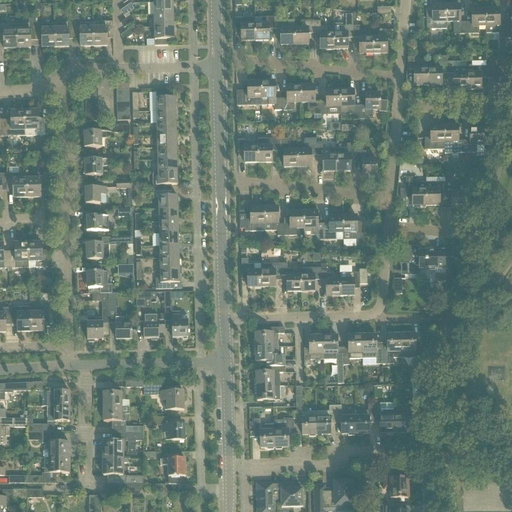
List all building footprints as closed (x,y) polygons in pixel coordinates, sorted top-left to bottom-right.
[(154,16),(173,16),(173,3),(153,4),(154,16)] [(123,17),(134,10),(130,5),(120,12),(123,17)] [(426,31),(436,31),(446,30),(446,23),(446,7),(432,7),(432,19),(426,19),(426,31)] [(460,24),(459,7),(446,7),(446,23),(453,23),(453,30),(453,36),(460,36),(460,35),(466,35),(466,23),(460,24)] [(466,35),(479,35),(479,27),(485,27),(485,11),(471,12),(472,23),(466,23),(466,35)] [(499,11),(485,11),(485,27),(485,35),(498,35),(498,39),(505,39),(505,26),(499,26),(499,11)] [(340,25),(333,25),(333,35),(334,51),(347,51),(347,39),(353,39),(353,27),(353,15),(345,16),(345,27),(340,27),(340,25)] [(79,16),(74,16),(74,24),(75,41),(75,38),(80,38),(80,48),(94,47),(93,23),(77,24),(77,21),(79,21),(79,16)] [(154,28),(173,28),(173,16),(154,16),(154,28)] [(124,29),(134,22),(131,17),(120,24),(124,29)] [(268,44),(268,42),(269,42),(268,30),(274,30),(274,18),(261,19),(261,26),(254,26),(255,42),(264,42),(264,44),(268,44)] [(281,18),(274,18),(274,30),(280,30),(281,47),(294,47),(294,30),(294,23),(287,23),(281,23),(281,18)] [(255,42),(254,26),(255,19),(235,19),(235,31),(241,31),(241,43),(255,42)] [(28,25),(16,25),(17,49),(30,49),(30,39),(36,39),(36,42),(36,25),(35,20),(28,20),(28,25)] [(320,27),(320,22),(313,23),(314,35),(320,34),(320,51),(334,51),(333,35),(326,35),(326,27),(320,27)] [(102,23),(93,23),(94,47),(107,47),(107,40),(113,40),(113,23),(102,23)] [(294,47),(308,46),(308,35),(314,35),(313,23),(301,23),(301,30),(294,30),(294,47)] [(55,24),(36,25),(36,42),(36,39),(42,39),(42,49),(55,48),(55,24)] [(74,24),(55,24),(55,48),(69,48),(69,38),(74,38),(74,41),(75,41),(74,24)] [(16,25),(0,25),(0,39),(3,40),(4,50),(17,49),(16,25)] [(360,32),(360,27),(353,27),(353,39),(359,39),(359,56),(373,55),(373,39),(366,39),(365,32),(360,32)] [(173,28),(154,28),(155,47),(167,47),(168,47),(168,41),(174,40),(173,28)] [(124,41),(134,34),(131,29),(121,36),(124,41)] [(373,55),(387,55),(386,42),(392,41),(393,31),(380,32),(380,39),(373,39),(373,55)] [(414,63),(414,58),(407,58),(408,71),(414,70),(414,87),(428,87),(427,71),(420,71),(420,63),(414,63)] [(428,87),(441,87),(441,75),(447,75),(447,63),(447,58),(434,58),(434,70),(427,71),(428,87)] [(454,68),(454,62),(447,63),(447,75),(453,75),(453,92),(467,91),(466,68),(454,68)] [(471,68),(470,66),(468,68),(466,68),(467,91),(481,91),(480,80),(486,79),(486,67),(471,68)] [(493,72),(493,67),(486,67),(486,79),(492,79),(493,96),(507,96),(506,80),(499,80),(499,72),(493,72)] [(242,107),(261,107),(261,83),(247,84),(247,95),(241,95),(242,107)] [(275,100),(274,83),(261,83),(261,107),(274,107),(274,111),(281,111),(281,100),(275,100)] [(314,104),(314,87),(300,88),(301,104),(308,103),(308,111),(314,110),(314,116),(320,116),(320,104),(314,104)] [(281,111),(294,111),(294,104),(301,104),(300,88),(287,88),(287,100),(281,100),(281,111)] [(326,104),(320,104),(320,116),(333,115),(340,115),(340,108),(340,92),(326,93),(326,104)] [(353,92),(340,92),(340,108),(340,115),(347,115),(353,115),(353,120),(360,120),(360,107),(354,107),(353,92)] [(169,100),(169,94),(156,94),(156,100),(156,112),(175,112),(175,99),(169,100)] [(387,102),(379,102),(379,95),(365,95),(366,107),(360,107),(360,120),(363,120),(373,120),(373,111),(379,111),(379,113),(386,113),(386,114),(387,102)] [(38,120),(38,112),(24,113),(25,137),(45,136),(44,120),(38,120)] [(156,125),(176,124),(175,112),(156,112),(156,125)] [(25,137),(24,113),(10,113),(11,123),(5,123),(5,137),(25,137)] [(157,137),(176,136),(176,124),(156,125),(157,137)] [(115,134),(130,134),(130,126),(115,127),(115,134)] [(425,151),(434,151),(444,151),(444,127),(430,128),(430,139),(424,139),(425,151)] [(457,127),(444,127),(444,151),(444,154),(464,154),(464,142),(458,142),(457,127)] [(470,142),(464,142),(464,154),(477,154),(476,147),(484,147),(491,147),(494,136),(484,136),(483,130),(470,130),(470,142)] [(84,149),(94,149),(101,149),(101,139),(106,139),(106,133),(84,133),(84,149)] [(157,149),(176,149),(176,136),(157,137),(157,149)] [(297,168),(311,168),(311,157),(317,157),(316,145),(316,139),(305,139),(304,141),(304,152),(297,152),(297,168)] [(244,164),(258,164),(257,146),(257,140),(257,148),(250,148),(250,141),(238,141),(238,153),(244,153),(244,164)] [(257,146),(258,164),(271,164),(271,152),(277,152),(277,140),(264,140),(257,140),(257,146)] [(284,169),(297,168),(297,152),(297,148),(289,148),(289,140),(284,140),(277,140),(277,152),(283,152),(284,169)] [(323,149),(323,144),(316,145),(317,157),(323,156),(323,173),(337,173),(336,149),(323,149)] [(347,149),(336,149),(336,156),(337,173),(350,173),(350,167),(356,167),(356,161),(356,149),(356,144),(346,145),(347,149)] [(157,161),(177,161),(176,149),(157,149),(157,161)] [(363,152),(363,149),(356,149),(356,161),(362,161),(362,178),(376,177),(376,161),(369,161),(369,152),(363,152)] [(116,162),(130,162),(130,154),(115,154),(116,162)] [(85,177),(95,177),(102,177),(102,168),(107,168),(106,161),(85,161),(85,177)] [(157,174),(177,173),(177,161),(157,161),(157,174)] [(455,171),(445,170),(445,179),(445,183),(445,195),(451,195),(452,210),(466,210),(465,194),(458,194),(458,187),(458,183),(454,183),(453,183),(453,177),(455,175),(455,171)] [(177,186),(177,173),(157,174),(152,174),(153,192),(158,192),(171,192),(171,186),(177,186)] [(18,174),(7,175),(7,189),(13,189),(13,192),(13,199),(27,199),(26,181),(18,181),(18,174)] [(34,180),(26,181),(27,199),(41,198),(40,191),(46,191),(46,174),(36,174),(34,174),(34,180)] [(405,190),(400,190),(400,199),(406,199),(405,196),(412,196),(412,207),(426,207),(425,191),(425,184),(413,184),(413,178),(405,178),(405,190)] [(137,193),(136,182),(131,182),(116,183),(116,190),(131,190),(131,192),(131,193),(137,193)] [(425,191),(426,207),(439,207),(439,196),(445,195),(445,183),(425,184),(425,191)] [(105,189),(85,189),(86,205),(96,205),(99,205),(106,205),(106,196),(105,189)] [(171,198),(171,192),(158,192),(158,198),(158,211),(178,210),(177,198),(171,198)] [(264,232),(264,209),(250,209),(250,221),(244,221),(244,233),(258,233),(258,232),(264,232)] [(278,226),(277,209),(264,209),(264,232),(272,232),(277,232),(277,237),(284,237),(284,225),(278,226)] [(118,219),(132,218),(132,210),(118,211),(118,219)] [(159,223),(178,223),(178,210),(158,211),(159,223)] [(284,237),(297,237),(297,230),(304,229),(303,213),(290,214),(290,225),(284,225),(284,237)] [(317,225),(317,213),(303,213),(304,229),(304,234),(311,233),(311,237),(317,236),(317,242),(323,242),(323,230),(323,225),(317,225)] [(109,232),(108,217),(86,218),(86,221),(84,221),(84,231),(86,231),(86,233),(109,232)] [(356,223),(356,217),(342,218),(343,234),(343,242),(356,241),(356,246),(363,246),(363,234),(363,223),(356,223)] [(323,242),(336,242),(336,234),(343,234),(342,218),(329,218),(329,230),(323,230),(323,242)] [(159,235),(178,235),(178,223),(159,223),(159,235)] [(159,235),(152,235),(152,248),(159,248),(179,247),(178,235),(159,235)] [(132,238),(117,239),(118,246),(126,246),(126,257),(127,257),(133,257),(132,246),(132,238)] [(41,244),(28,245),(28,263),(29,269),(36,269),(38,269),(48,268),(48,251),(42,252),(41,244)] [(403,276),(413,276),(419,276),(419,270),(435,270),(445,270),(445,258),(453,258),(452,244),(444,245),(444,251),(433,251),(433,254),(430,254),(429,252),(427,251),(425,252),(424,254),(419,254),(418,247),(402,247),(403,262),(405,262),(406,275),(403,276)] [(3,245),(0,245),(0,269),(9,270),(9,255),(3,255),(3,253),(3,245)] [(9,255),(9,270),(21,269),(29,269),(28,263),(28,245),(15,245),(15,252),(15,255),(9,255)] [(97,245),(87,245),(87,261),(97,261),(102,261),(102,260),(109,260),(109,246),(109,245),(106,245),(101,245),(97,245)] [(160,260),(179,259),(179,247),(159,248),(160,260)] [(160,272),(179,271),(179,259),(160,260),(160,272)] [(248,260),(241,260),(241,272),(247,272),(248,289),(261,289),(261,273),(254,273),(254,265),(248,265),(248,260)] [(274,290),(274,288),(275,288),(275,277),(281,277),(280,264),(261,265),(261,273),(261,289),(269,288),(269,290),(274,290)] [(287,270),(287,264),(280,264),(281,277),(287,277),(287,293),(301,293),(300,276),(293,277),(293,269),(287,270)] [(301,293),(314,293),(314,281),(320,281),(320,269),(300,269),(300,276),(301,293)] [(327,275),(326,269),(320,269),(320,281),(326,281),(326,298),(340,298),(339,281),(332,281),(332,275),(327,275)] [(156,291),(163,290),(173,290),(172,284),(180,284),(179,271),(160,272),(160,280),(155,280),(156,291)] [(339,274),(339,281),(340,298),(353,297),(353,286),(367,286),(366,271),(359,271),(359,274),(339,274)] [(102,273),(87,273),(88,282),(85,282),(86,288),(88,288),(88,289),(100,289),(100,295),(108,295),(111,295),(111,286),(107,286),(107,273),(102,273)] [(46,279),(43,285),(50,288),(52,281),(46,279)] [(171,293),(164,293),(164,310),(172,309),(171,293)] [(111,295),(108,295),(109,317),(115,316),(115,324),(115,330),(116,340),(132,340),(131,330),(131,325),(124,326),(123,319),(121,319),(121,315),(116,315),(116,312),(116,294),(111,295)] [(143,294),(136,294),(136,309),(143,309),(144,309),(144,300),(143,294)] [(95,312),(86,312),(87,317),(87,319),(87,323),(87,341),(88,341),(88,343),(94,343),(94,341),(103,341),(103,337),(108,337),(108,324),(109,324),(109,317),(108,295),(100,295),(92,295),(92,303),(101,303),(102,324),(95,324),(95,319),(95,312)] [(11,309),(0,308),(0,333),(6,333),(6,326),(6,323),(11,323),(11,309)] [(30,308),(11,309),(11,323),(12,323),(17,323),(17,326),(17,333),(31,333),(30,308)] [(39,308),(30,308),(31,333),(44,332),(44,325),(50,325),(50,324),(53,324),(53,308),(49,308),(39,308)] [(143,317),(143,323),(143,325),(143,330),(144,340),(151,340),(151,342),(158,342),(157,339),(159,339),(158,324),(158,317),(156,317),(145,318),(145,317),(143,317)] [(172,317),(171,317),(172,322),(172,329),(172,339),(188,339),(187,317),(172,317)] [(255,349),(279,348),(278,335),(284,335),(284,329),(271,329),(271,335),(255,335),(255,349)] [(387,353),(382,353),(382,365),(388,365),(393,365),(393,359),(401,359),(401,336),(387,336),(387,350),(387,353)] [(421,352),(415,352),(415,336),(401,336),(401,359),(415,358),(415,370),(422,369),(421,352)] [(337,354),(337,337),(323,338),(323,361),(337,360),(337,367),(343,366),(343,354),(337,354)] [(343,366),(349,366),(349,360),(362,360),(362,337),(348,337),(348,354),(343,354),(343,366)] [(382,365),(382,353),(376,353),(376,337),(362,337),(362,360),(363,366),(376,366),(382,365)] [(304,367),(311,367),(310,361),(323,361),(323,338),(309,338),(309,354),(303,355),(304,367)] [(279,362),(279,348),(255,349),(256,363),(272,363),(272,368),(285,368),(285,362),(279,362)] [(256,388),(279,387),(279,374),(285,374),(285,368),(272,368),(272,374),(256,374),(256,388)] [(34,392),(42,392),(42,383),(27,384),(27,392),(34,392)] [(13,385),(13,393),(27,393),(27,392),(27,384),(13,385)] [(166,393),(166,386),(143,386),(143,388),(143,397),(160,396),(160,402),(166,402),(166,412),(174,411),(184,411),(183,393),(166,393)] [(257,402),(280,401),(279,387),(256,388),(257,402)] [(69,408),(70,393),(47,393),(47,403),(47,408),(69,408)] [(125,401),(125,394),(103,394),(103,408),(121,409),(121,408),(121,401),(125,401)] [(394,434),(394,412),(393,405),(380,405),(380,406),(374,406),(374,418),(380,418),(380,434),(394,434)] [(394,434),(408,434),(408,418),(413,418),(413,405),(407,405),(407,411),(394,412),(394,434)] [(342,413),(341,406),(335,407),(335,419),(341,419),(341,436),(355,435),(355,413),(342,413)] [(355,435),(369,435),(369,418),(374,418),(374,406),(368,406),(368,412),(355,413),(355,435)] [(302,414),(302,407),(296,407),(296,420),(302,420),(302,436),(316,436),(316,413),(302,414)] [(316,436),(330,436),(330,419),(335,419),(335,407),(329,407),(329,413),(316,413),(316,436)] [(47,416),(47,423),(54,423),(59,423),(69,423),(69,408),(47,408),(47,416)] [(103,408),(103,423),(112,423),(125,423),(125,422),(125,415),(121,415),(121,409),(103,408)] [(143,427),(157,427),(157,418),(143,419),(143,427)] [(0,419),(0,445),(5,446),(5,437),(9,437),(9,428),(27,429),(27,426),(27,420),(5,419),(5,420),(0,419)] [(274,449),(288,449),(288,433),(293,433),(293,420),(287,420),(287,426),(274,426),(274,449)] [(261,426),(261,421),(254,421),(254,433),(260,433),(260,449),(274,449),(274,426),(261,426)] [(27,429),(27,434),(42,434),(42,426),(33,426),(27,426),(27,429)] [(162,442),(184,442),(184,426),(162,426),(162,442)] [(103,442),(103,460),(123,460),(123,459),(123,451),(126,451),(126,442),(143,442),(143,435),(126,435),(119,435),(119,443),(112,443),(103,442)] [(44,451),(43,453),(43,457),(44,459),(69,460),(69,444),(59,444),(44,444),(44,451)] [(44,474),(57,474),(60,474),(69,474),(69,460),(44,459),(44,474)] [(103,460),(103,477),(107,477),(123,477),(123,464),(129,464),(129,460),(123,459),(123,460),(103,460)] [(163,460),(160,460),(160,467),(163,467),(168,467),(168,478),(168,486),(172,486),(180,486),(180,478),(185,478),(185,460),(175,460),(163,460)] [(384,483),(384,491),(391,491),(391,500),(398,500),(408,500),(408,482),(403,482),(403,480),(403,473),(384,473),(384,483)] [(125,477),(125,485),(143,485),(143,477),(125,477)] [(353,507),(352,492),(352,482),(334,483),(334,493),(324,494),(324,487),(314,487),(314,511),(324,511),(335,511),(335,507),(353,507)] [(279,501),(279,484),(258,484),(258,485),(256,485),(256,491),(258,491),(256,491),(256,511),(274,511),(274,501),(279,501)] [(289,490),(289,484),(279,484),(279,501),(281,501),(281,509),(303,508),(302,490),(289,490)] [(125,485),(107,485),(107,495),(133,495),(135,496),(137,496),(139,495),(144,485),(143,485),(125,485)] [(185,486),(180,486),(172,486),(172,494),(185,494),(185,486)] [(27,491),(13,491),(13,492),(13,499),(27,499),(27,491)] [(27,499),(43,499),(43,491),(27,491),(27,499)]
